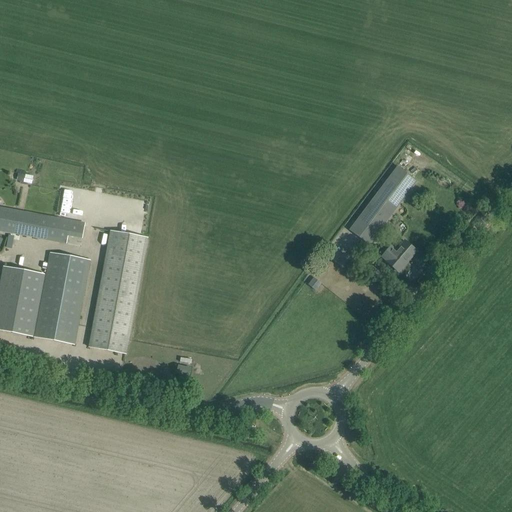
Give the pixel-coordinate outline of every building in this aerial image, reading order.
[(349,231),(368,245),(417,182),(397,167),(349,231)] [(0,231),(66,244),(68,237),(82,239),(85,225),(0,208),(0,231)] [(147,238),(111,231),(89,347),(126,354),(147,238)] [(390,246),(381,257),(391,265),(390,266),(398,273),(407,262),(406,262),(415,251),(416,252),(404,241),(396,250),(390,246)] [(0,281),(0,330),(34,337),(74,345),(90,261),(49,253),(45,275),(3,267),(1,278),(0,281)] [(343,253),(335,263),(343,269),(351,259),(343,253)] [(308,285),(316,291),(321,283),(313,277),(308,285)] [(176,373),(189,376),(191,369),(178,366),(176,373)]
